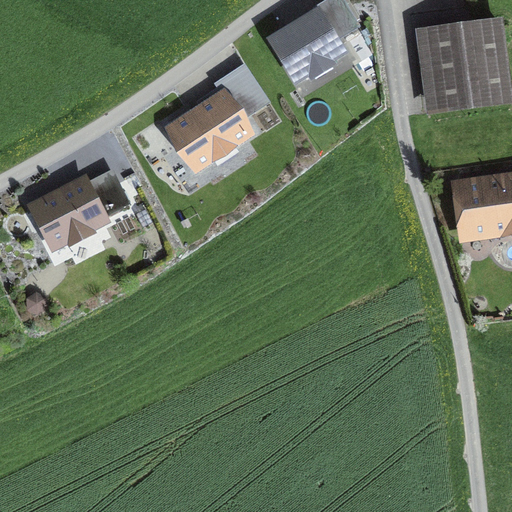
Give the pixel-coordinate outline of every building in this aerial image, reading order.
[(296,78),(341,51),(335,41),(358,26),(352,17),(329,31),(318,13),(273,41),(296,78)] [(434,110),(481,103),(481,104),(509,100),(498,22),(471,26),(471,27),(424,33),(434,110)] [(171,130),(196,167),(248,133),(223,95),(171,130)] [(511,228),(511,180),(481,184),(480,177),(458,180),(466,235),(491,231),(511,228)] [(91,232),(88,226),(102,218),(84,184),(35,209),(53,244),(68,236),(70,242),(91,232)]
